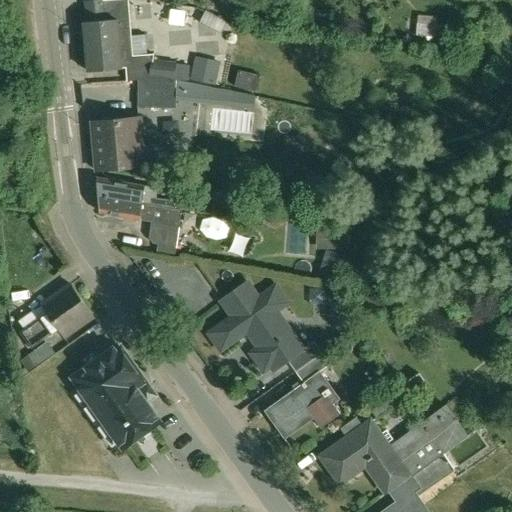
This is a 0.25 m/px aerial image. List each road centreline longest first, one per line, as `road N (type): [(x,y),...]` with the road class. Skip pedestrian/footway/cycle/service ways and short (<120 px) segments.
road 1 (tertiary): [(264,503),(79,234),(46,0)]
road 2 (residential): [(264,503),(0,482)]
